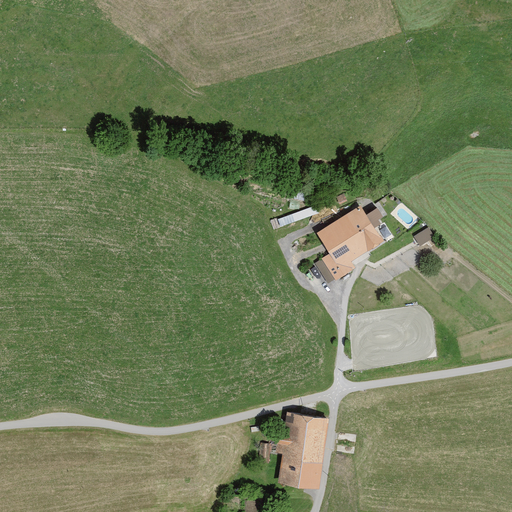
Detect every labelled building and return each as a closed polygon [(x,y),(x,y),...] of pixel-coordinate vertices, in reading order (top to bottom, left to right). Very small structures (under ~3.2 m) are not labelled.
[(312,204),(278,216),(281,223),(314,211),(312,204)] [(367,215),(361,206),(319,235),(331,253),(317,262),(332,284),(357,266),(354,262),(386,241),(374,223),(384,216),(378,207),(367,215)] [(434,238),(426,229),(416,238),(423,247),(434,238)] [(319,484),(328,418),(289,413),(288,423),(280,422),(276,453),(284,454),(280,480),(319,484)] [(258,460),(268,461),(269,444),(260,443),(258,460)]
